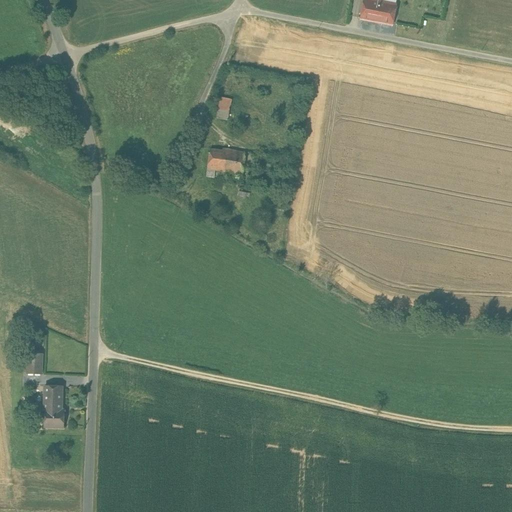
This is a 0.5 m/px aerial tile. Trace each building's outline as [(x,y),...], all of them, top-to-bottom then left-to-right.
[(396,5),(369,0),(364,0),(361,19),(392,25),(396,5)] [(232,99),(221,97),(217,118),(227,120),(232,99)] [(223,151),(210,149),(210,152),(209,152),(209,153),(210,153),(207,169),(215,170),(233,173),(236,151),(223,149),(223,151)] [(245,152),(236,151),(233,173),(242,174),(245,152)] [(215,170),(207,169),(206,176),(214,177),(215,170)] [(42,353),(28,353),(27,374),(41,374),(42,353)] [(62,386),(45,385),(45,410),(44,410),(44,427),(64,427),(65,410),(62,410),(62,386)]
